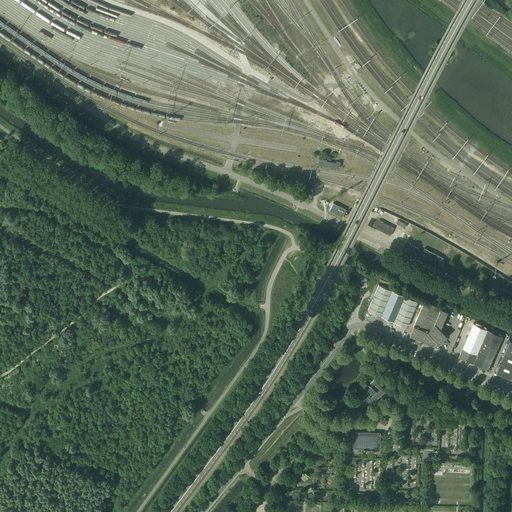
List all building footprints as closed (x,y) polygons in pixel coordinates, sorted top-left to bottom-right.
[(337,167),(339,168),(340,162),(337,161),(336,163),(326,162),(327,160),(319,159),(318,165),(330,166),(330,168),(336,169),(337,167)] [(329,210),(342,217),(346,209),(333,202),(329,210)] [(373,226),(390,235),(394,228),(377,219),(373,226)] [(443,257),(429,250),(425,258),(434,263),(436,259),(441,262),(443,257)] [(380,316),(392,290),(379,284),(367,310),(380,316)] [(511,293),(493,284),(491,289),(509,297),(511,293)] [(392,290),(380,316),(393,321),(405,295),(392,290)] [(405,295),(393,321),(406,327),(418,301),(405,295)] [(413,325),(409,335),(433,345),(435,340),(437,342),(439,340),(441,338),(442,337),(445,334),(440,329),(447,311),(440,308),(424,301),(413,325)] [(474,363),(488,330),(473,324),(459,356),(474,363)] [(488,330),(474,363),(489,369),(503,337),(488,330)] [(496,372),(511,379),(511,378),(511,341),(510,340),(496,372)] [(362,394),(361,395),(362,394),(364,396),(363,397),(364,396),(365,398),(365,399),(366,398),(367,400),(367,401),(368,400),(369,402),(368,403),(369,403),(369,402),(371,404),(370,405),(375,401),(375,400),(375,399),(380,395),(380,396),(381,396),(385,391),(385,392),(383,390),(384,389),(383,389),(383,390),(381,388),(382,387),(381,388),(379,386),(380,385),(379,386),(377,384),(378,383),(376,381),(371,386),(366,391),(362,394)] [(353,440),(353,448),(359,448),(359,447),(364,447),(377,448),(377,441),(379,441),(380,433),(371,432),(355,432),(355,437),(355,440),(353,440)]
